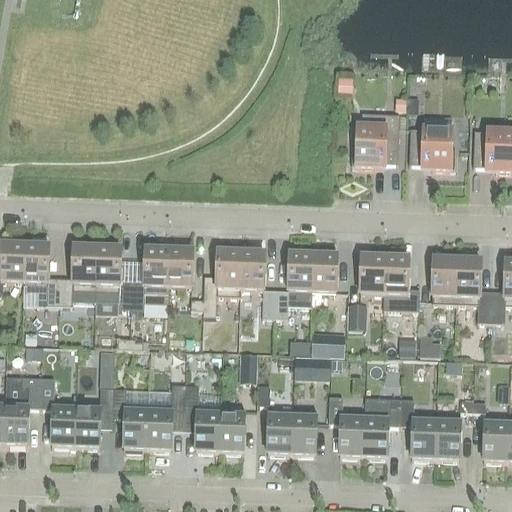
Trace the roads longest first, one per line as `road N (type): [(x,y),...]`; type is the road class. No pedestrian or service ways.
road 1 (residential): [(511,504),(0,486)]
road 2 (residential): [(511,227),(0,210)]
